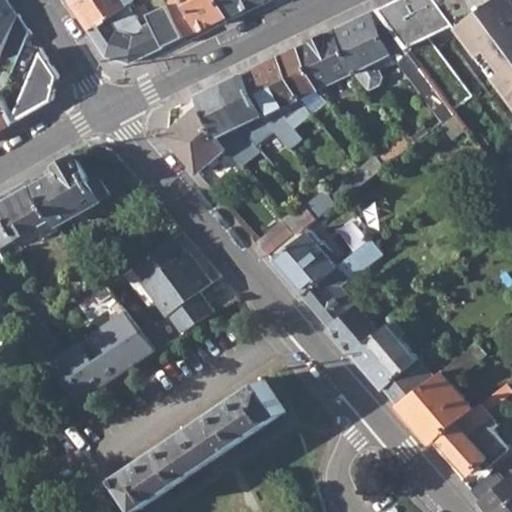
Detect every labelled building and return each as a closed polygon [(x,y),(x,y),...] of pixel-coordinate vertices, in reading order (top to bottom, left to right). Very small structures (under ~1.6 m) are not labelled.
[(0,0),(0,57),(4,55),(21,16),(10,0),(0,0)] [(71,0),(91,30),(123,8),(127,5),(132,2),(135,0),(71,0)] [(230,15),(222,0),(171,0),(168,1),(170,4),(187,37),(230,15)] [(222,0),(230,15),(261,0),(222,0)] [(511,0),(396,0),(381,7),(410,45),(461,21),(511,90),(511,0)] [(108,57),(133,62),(187,37),(170,4),(152,14),(156,21),(146,27),(132,2),(127,5),(123,8),(91,30),(108,57)] [(355,71),(373,91),(384,86),(388,75),(378,59),(388,53),(399,52),(406,47),(378,9),(336,29),(355,71)] [(21,16),(4,55),(18,61),(30,31),(21,16)] [(300,47),(319,89),(355,71),(336,29),(300,47)] [(304,139),(295,128),(280,108),(302,96),(319,89),(300,47),(247,72),(267,114),(294,147),(304,139)] [(455,113),(480,147),(488,142),(477,126),(481,123),(435,59),(429,63),(417,48),(411,53),(455,113)] [(16,119),(17,121),(54,101),(60,76),(45,53),(16,119)] [(400,60),(445,121),(455,113),(411,53),(400,60)] [(244,125),(267,114),(247,72),(225,83),(244,125)] [(230,148),(245,167),(257,156),(235,130),(244,125),(225,83),(200,95),(204,102),(225,142),(230,148)] [(328,100),(319,89),(302,96),(313,114),(328,100)] [(0,92),(0,130),(17,121),(16,119),(3,96),(0,92)] [(295,128),(313,114),(302,96),(280,108),(295,128)] [(225,142),(204,102),(168,134),(201,172),(230,148),(225,142)] [(379,158),(386,166),(417,142),(410,134),(379,158)] [(54,216),(68,237),(89,225),(119,208),(109,190),(100,195),(78,156),(58,167),(60,171),(36,185),(54,216)] [(377,156),(362,169),(370,179),(386,166),(379,158),(377,156)] [(362,169),(349,179),(357,188),(370,179),(362,169)] [(349,179),(330,193),(338,203),(345,198),(357,188),(349,179)] [(0,262),(7,259),(1,246),(54,216),(36,185),(33,180),(0,199),(0,262)] [(308,205),(319,218),(338,203),(330,193),(327,189),(308,205)] [(287,219),(299,233),(319,218),(308,205),(307,203),(287,219)] [(261,242),(271,254),(295,236),(285,222),(261,242)] [(269,259),(301,297),(339,268),(311,232),(269,259)] [(171,314),(186,333),(216,313),(200,291),(213,281),(174,236),(135,266),(169,315),(171,314)] [(343,286),(366,266),(365,264),(382,251),(374,240),(339,268),(301,297),(348,357),(380,335),(383,332),(343,286)] [(84,305),(95,320),(120,299),(109,286),(84,305)] [(0,290),(0,308),(8,302),(0,290)] [(15,311),(83,403),(160,351),(142,327),(128,310),(64,353),(27,303),(15,311)] [(398,320),(392,325),(403,338),(409,332),(398,320)] [(151,321),(142,327),(160,351),(168,345),(151,321)] [(421,358),(403,338),(392,325),(383,332),(380,335),(348,357),(390,408),(425,384),(410,367),(421,358)] [(482,343),(456,361),(465,372),(486,356),(489,354),(482,343)] [(456,361),(444,370),(453,381),(465,372),(456,361)] [(476,409),(453,381),(444,370),(425,384),(390,408),(425,447),(432,444),(476,409)] [(118,475),(140,508),(287,411),(265,379),(118,475)] [(511,387),(508,383),(499,390),(505,397),(511,392),(511,387)] [(432,444),(461,480),(482,462),(486,468),(511,445),(496,426),(500,422),(489,409),(505,397),(499,390),(476,409),(432,444)] [(472,489),(481,499),(502,481),(494,471),(472,489)] [(511,511),(511,475),(482,500),(492,511),(511,511)]
